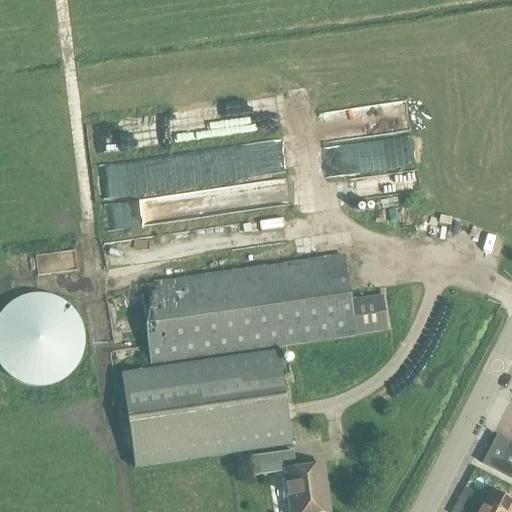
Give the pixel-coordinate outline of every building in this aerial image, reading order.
[(316,110),(319,139),(410,131),(407,102),(316,110)] [(341,257),(139,287),(151,370),(354,339),(353,336),(386,332),(381,297),(348,302),(341,257)] [(82,338),(82,337),(82,330),(80,321),(76,313),(70,305),(61,297),(54,293),(46,291),(36,289),(24,290),(18,292),(10,296),(1,302),(0,303),(0,370),(6,376),(14,381),(22,384),(33,386),(43,385),(51,383),(61,378),(68,372),(73,366),(78,358),(81,347),(82,338)] [(277,352),(120,376),(134,469),(230,455),(291,446),(277,352)] [(481,464),(495,471),(509,442),(495,435),(481,464)] [(511,470),(511,443),(509,442),(495,471),(508,478),(511,470)] [(289,511),(328,511),(321,466),(294,470),(292,452),(250,458),(253,477),(284,473),(289,511)] [(464,505),(471,491),(464,487),(456,501),(464,505)] [(511,502),(491,491),(479,511),(510,511),(511,510),(511,502)] [(460,511),(464,505),(456,501),(450,511),(460,511)]
